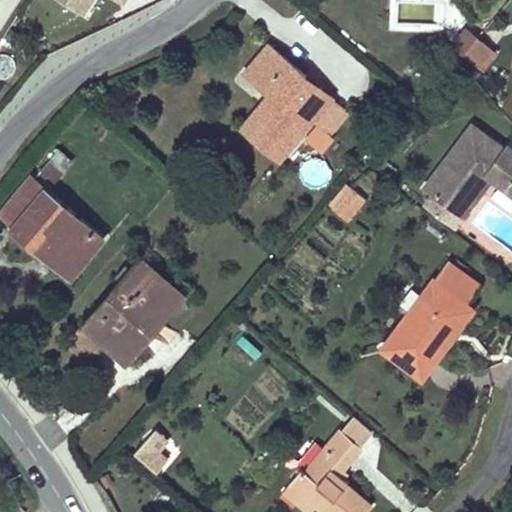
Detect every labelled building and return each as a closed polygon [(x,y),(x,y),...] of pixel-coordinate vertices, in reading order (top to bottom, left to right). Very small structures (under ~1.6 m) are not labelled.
[(61,0),(83,14),(91,0),(61,0)] [(464,52),(478,36),(468,27),(454,43),(464,52)] [(474,60),(488,44),(478,36),(464,52),(474,60)] [(268,43),(244,72),(269,92),(277,98),(248,133),(279,159),(313,118),(331,96),(332,95),(320,86),(314,92),(300,81),(306,74),(268,43)] [(482,68),(496,51),(488,44),(474,60),(482,68)] [(306,74),(300,81),(314,92),(320,86),(306,74)] [(277,98),(269,92),(241,127),(248,133),(277,98)] [(331,96),(313,118),(329,130),(346,108),(331,96)] [(426,186),(449,203),(459,190),(470,198),(488,173),(493,176),(511,190),(511,145),(508,143),(506,147),(473,123),(426,186)] [(60,150),(50,161),(62,170),(71,159),(60,150)] [(62,170),(50,161),(40,173),(52,182),(62,170)] [(459,190),(449,203),(465,214),(493,176),(488,173),(470,198),(459,190)] [(53,245),(78,266),(104,236),(32,176),(1,212),(15,224),(13,226),(17,229),(42,251),(46,254),(53,245)] [(334,208),(348,220),(366,197),(353,186),(334,208)] [(17,229),(13,234),(38,255),(42,251),(17,229)] [(78,266),(53,245),(46,254),(71,275),(78,266)] [(85,320),(68,339),(90,359),(106,340),(129,360),(184,295),(141,257),(132,267),(122,279),(86,320),(85,320)] [(468,302),(481,283),(449,259),(436,277),(435,277),(382,347),(422,377),(446,345),(439,340),(468,302)] [(129,264),(118,276),(122,279),(132,267),(129,264)] [(446,345),(475,307),(468,302),(439,340),(446,345)] [(371,432),(353,417),(343,430),(361,444),(371,432)] [(297,497),(312,510),(313,510),(316,505),(324,511),(365,511),(372,505),(347,484),(348,481),(339,473),(363,446),(361,444),(343,430),(341,428),(305,470),(303,468),(288,484),(300,494),(297,497)] [(156,429),(136,452),(159,472),(169,460),(159,451),(169,440),(156,429)] [(300,494),(288,484),(283,490),(309,511),(312,510),(297,497),(300,494)]
